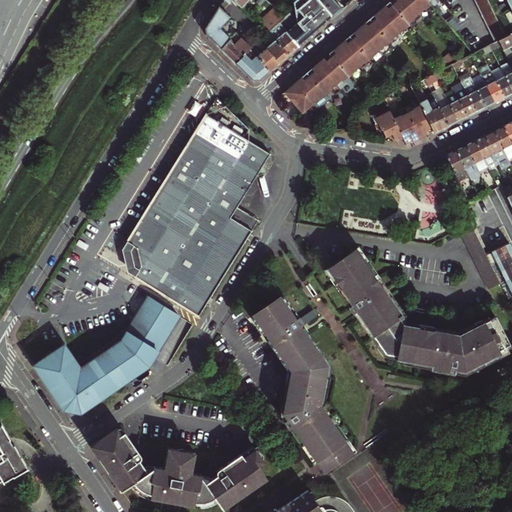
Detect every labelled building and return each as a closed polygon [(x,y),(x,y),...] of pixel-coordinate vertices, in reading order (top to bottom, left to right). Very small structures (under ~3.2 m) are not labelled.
[(249,0),(232,0),(242,9),(249,0)] [(332,17),(317,0),(295,0),(293,2),(293,9),(284,18),(278,23),(298,46),(324,23),(332,17)] [(317,0),(332,17),(332,18),(337,13),(342,9),(333,0),(317,0)] [(333,0),(342,9),(352,0),(333,0)] [(395,3),(393,5),(408,24),(420,14),(407,0),(396,0),(397,1),(395,3)] [(407,0),(420,14),(431,4),(427,0),(407,0)] [(427,0),(431,4),(435,9),(439,6),(437,3),(437,1),(438,0),(427,0)] [(504,38),(484,0),(471,0),(494,43),(499,40),(504,38)] [(511,0),(503,0),(505,4),(500,7),(511,27),(511,26),(511,0)] [(386,5),(380,10),(398,32),(408,24),(393,5),(390,7),(388,8),(386,5)] [(230,17),(219,7),(216,11),(205,28),(206,32),(206,35),(220,49),(238,31),(227,21),(230,17)] [(274,7),(257,24),(267,33),(269,32),(278,23),(284,18),(274,7)] [(374,20),(373,22),(388,41),(398,32),(380,10),(374,16),(376,18),(374,20)] [(365,23),(360,27),(378,49),(388,41),(373,22),(370,24),(367,26),(365,23)] [(269,32),(289,55),(293,51),(298,47),(298,46),(278,23),(269,32)] [(354,37),(352,39),(367,58),(378,49),(360,27),(355,32),(357,34),(354,37)] [(238,31),(220,49),(235,63),(250,49),(251,48),(242,39),(244,37),(238,31)] [(267,48),(279,63),(283,59),(289,55),(269,32),(267,33),(264,36),(270,43),(272,43),(267,48)] [(511,56),(508,48),(511,46),(511,38),(510,35),(504,38),(499,40),(502,46),(510,63),(511,65),(511,56)] [(340,45),(357,66),(367,58),(352,39),(349,42),(347,43),(344,41),(340,45)] [(256,57),(269,71),(274,67),(279,63),(267,48),(260,40),(254,45),(261,53),(256,57)] [(490,45),(492,50),(493,51),(502,46),(499,40),(494,43),(490,45)] [(334,53),(332,56),(347,75),(357,66),(340,45),(334,49),(336,52),(334,53)] [(490,45),(480,50),(483,55),(492,50),(490,45)] [(250,49),(235,63),(251,80),(259,80),(262,77),(269,71),(256,57),(250,49)] [(324,58),(318,63),(336,84),(347,75),(332,56),(328,59),(326,60),(324,58)] [(462,60),(453,64),(455,69),(464,64),(462,60)] [(312,73),(309,75),(324,94),(336,84),(318,63),(311,69),(313,71),(312,73)] [(500,100),(505,98),(493,75),(491,71),(487,63),(477,68),(480,72),(495,103),(500,100)] [(511,65),(510,63),(501,67),(502,70),(511,88),(511,65)] [(453,64),(443,69),(446,74),(455,69),(453,64)] [(443,69),(434,74),(437,79),(437,80),(447,76),(446,74),(443,69)] [(511,93),(511,88),(502,70),(493,75),(505,98),(510,95),(511,93)] [(491,105),(495,103),(480,72),(471,77),(486,107),(491,105)] [(480,110),(486,107),(471,77),(469,73),(459,78),(460,80),(477,112),(480,110)] [(434,74),(425,79),(427,84),(437,79),(434,74)] [(302,77),(296,82),(313,103),(319,110),(325,106),(320,100),(326,96),(324,94),(309,75),(305,78),(304,79),(302,77)] [(443,129),(448,126),(436,101),(433,95),(424,100),(417,89),(427,84),(425,79),(411,86),(421,105),(432,127),(434,133),(443,129)] [(472,114),(477,112),(460,80),(451,84),(454,91),(467,117),(472,114)] [(313,103),(296,82),(289,88),(291,90),(289,92),(287,94),(302,112),(313,103)] [(463,119),(467,117),(454,91),(445,95),(445,96),(458,121),(463,119)] [(454,123),(458,121),(445,96),(436,101),(448,126),(454,123)] [(426,130),(432,127),(421,105),(414,108),(415,109),(406,114),(417,138),(424,135),(427,133),(426,130)] [(396,139),(402,136),(394,118),(390,110),(375,118),(381,130),(382,130),(386,137),(389,135),(390,134),(393,139),(396,139)] [(411,141),(417,138),(406,114),(400,116),(400,115),(394,118),(402,136),(404,140),(408,139),(410,138),(411,141)] [(149,286),(199,317),(212,296),(258,220),(238,207),(270,155),(241,137),(245,132),(236,126),(233,131),(228,128),(231,123),(224,118),(220,123),(207,115),(175,166),(128,242),(122,251),(125,263),(127,274),(135,278),(136,277),(149,286)] [(511,121),(508,124),(503,126),(511,143),(511,121)] [(499,128),(494,131),(508,160),(511,158),(511,143),(503,126),(499,128)] [(489,133),(484,136),(498,165),(501,169),(511,165),(508,160),(494,131),(489,133)] [(479,138),(474,140),(487,167),(489,170),(498,165),(484,136),(479,138)] [(470,143),(465,145),(479,171),(487,167),(474,140),(470,143)] [(460,148),(456,150),(470,177),(479,173),(479,171),(465,145),(460,148)] [(451,152),(445,155),(446,156),(460,182),(470,177),(456,150),(451,152)] [(491,182),(486,185),(489,192),(498,188),(495,184),(493,185),(491,182)] [(476,190),(477,192),(479,197),(489,192),(486,185),(476,190)] [(468,197),(470,201),(479,197),(477,192),(468,197)] [(493,264),(488,255),(472,222),(461,228),(490,288),(502,282),(497,274),(493,264)] [(493,264),(511,254),(511,246),(510,243),(488,255),(493,264)] [(361,262),(353,251),(327,269),(351,304),(348,306),(355,315),(358,320),(361,319),(385,353),(404,357),(411,358),(410,361),(437,366),(436,369),(440,370),(454,373),(455,369),(464,371),(511,346),(495,315),(457,334),(404,324),(400,319),(403,317),(396,307),(364,261),(361,262)] [(497,274),(511,266),(511,254),(493,264),(497,274)] [(502,283),(511,277),(511,266),(497,274),(502,282),(502,283)] [(507,292),(511,290),(511,289),(511,277),(502,283),(507,292)] [(319,458),(327,469),(329,468),(353,451),(320,404),(322,389),(319,389),(323,364),(318,356),(320,354),(305,332),(308,330),(306,327),(298,315),(295,317),(280,296),(252,314),(271,342),(291,369),(286,398),(283,412),(285,415),(282,417),(285,422),(289,427),(292,425),(317,460),(319,458)] [(48,360),(37,368),(65,410),(71,406),(74,407),(78,408),(81,413),(124,383),(129,380),(134,388),(138,388),(142,386),(143,383),(144,382),(143,380),(148,376),(149,374),(150,372),(149,370),(147,367),(149,366),(179,316),(150,299),(123,343),(81,372),(65,348),(54,356),(49,354),(48,360)] [(0,484),(3,483),(4,485),(14,480),(19,488),(31,481),(29,478),(28,478),(25,473),(29,471),(18,453),(16,448),(14,449),(10,443),(11,442),(3,428),(0,429),(0,484)] [(122,434),(118,428),(91,446),(122,491),(134,483),(135,485),(137,487),(138,487),(138,488),(141,490),(142,491),(144,492),(146,493),(148,493),(149,494),(150,494),(150,497),(163,500),(170,501),(180,503),(194,506),(195,502),(197,502),(199,502),(201,502),(203,502),(206,502),(208,501),(210,500),(211,500),(213,499),(214,498),(222,510),(268,478),(260,466),(266,461),(256,448),(256,447),(255,448),(243,456),(230,465),(225,468),(223,466),(215,471),(217,474),(213,477),(206,482),(202,477),(203,475),(202,474),(193,472),(196,452),(168,448),(164,467),(154,465),(153,473),(149,472),(143,464),(141,459),(143,458),(138,450),(135,452),(131,447),(122,434)] [(390,432),(388,428),(377,436),(378,437),(379,439),(390,432)] [(323,511),(319,506),(316,502),(314,499),(308,489),(285,504),(273,511),(268,511),(266,511),(323,511)]
